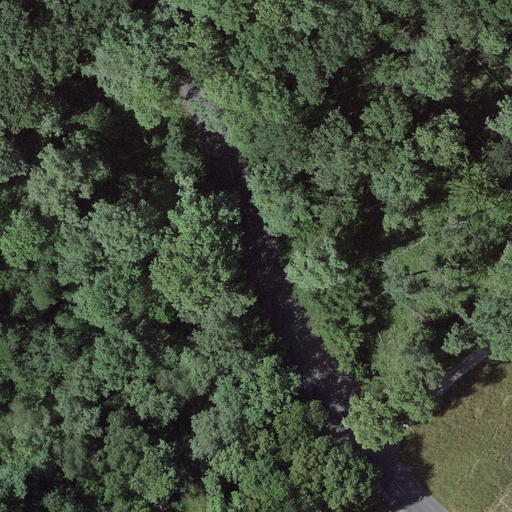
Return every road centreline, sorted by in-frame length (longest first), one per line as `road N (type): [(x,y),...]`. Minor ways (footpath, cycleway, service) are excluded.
road 1 (tertiary): [(422,511),(344,417),(296,336),(169,0)]
road 2 (track): [(342,511),(415,409),(511,328)]
